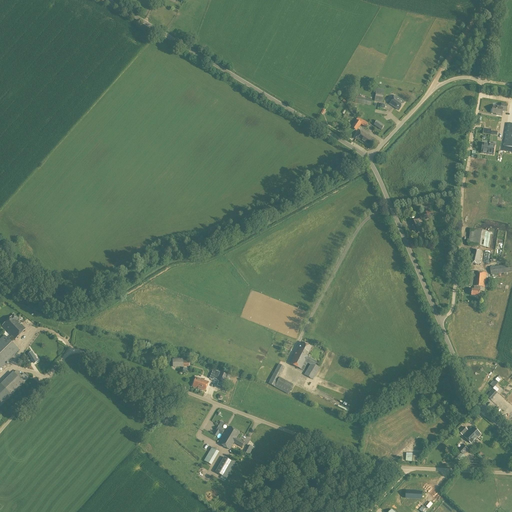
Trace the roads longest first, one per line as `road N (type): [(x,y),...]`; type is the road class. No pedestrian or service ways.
road 1 (unclassified): [(0,429),(73,349),(372,459),(511,472)]
road 2 (unclassified): [(368,157),(108,0)]
road 3 (unclassified): [(440,320),(368,157)]
road 4 (unclassified): [(368,157),(434,86),(482,78)]
road 5 (unclassified): [(511,435),(476,403),(440,320)]
